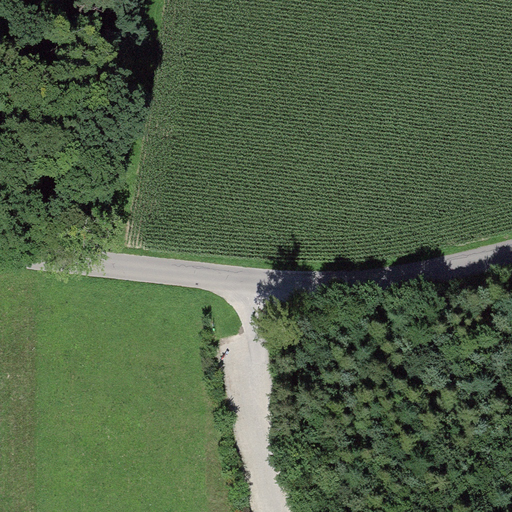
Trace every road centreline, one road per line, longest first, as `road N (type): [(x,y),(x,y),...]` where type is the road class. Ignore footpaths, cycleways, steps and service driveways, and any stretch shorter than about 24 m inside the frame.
road 1 (unclassified): [(0,256),(253,288),(368,284),(511,253)]
road 2 (track): [(295,511),(253,288)]
